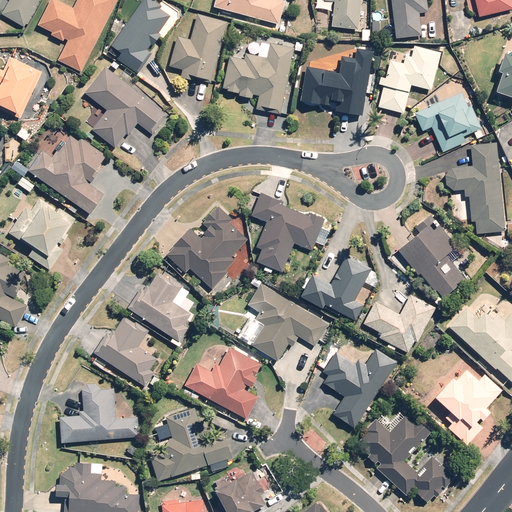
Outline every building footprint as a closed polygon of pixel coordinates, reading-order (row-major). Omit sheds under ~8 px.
[(24,29),(39,0),(8,0),(0,17),(24,29)] [(81,73),(116,0),(76,0),(71,10),(50,0),(48,0),(36,27),(51,34),(49,37),(65,44),(56,62),(81,73)] [(159,7),(148,0),(141,0),(105,54),(136,75),(150,54),(146,52),(150,45),(153,47),(160,36),(158,34),(170,17),(158,9),(159,7)] [(214,0),(212,8),(278,25),(284,2),(275,0),(214,0)] [(356,30),(360,0),(323,0),(324,2),(332,3),(329,27),(356,30)] [(390,0),(394,40),(421,37),(418,14),(427,13),(426,0),(429,0),(390,0)] [(473,0),(479,17),(511,7),(508,0),(473,0)] [(225,23),(196,16),(190,42),(175,39),(169,67),(181,70),(179,77),(211,84),(225,23)] [(279,116),(293,48),(268,43),(265,60),(244,56),(243,61),(228,58),(222,89),(226,90),(226,92),(236,94),(236,91),(238,92),(237,97),(249,100),(250,96),(258,97),(256,112),(279,116)] [(430,92),(439,53),(412,47),(410,58),(389,53),(376,110),(403,116),(410,87),(430,92)] [(511,49),(500,56),(495,74),(500,75),(493,95),(511,101),(511,49)] [(361,118),(372,53),(357,50),(354,67),(338,65),(337,72),(304,66),(297,103),(327,108),(328,103),(337,105),(335,114),(361,118)] [(40,74),(8,58),(0,74),(0,73),(0,110),(17,119),(40,74)] [(90,132),(113,149),(124,134),(128,137),(137,125),(150,135),(165,115),(104,68),(84,95),(105,112),(90,132)] [(460,94),(413,115),(421,133),(429,130),(441,155),(466,144),(463,138),(481,130),(471,107),(467,109),(460,94)] [(77,144),(68,138),(53,159),(41,151),(27,172),(89,214),(103,194),(89,184),(93,178),(91,176),(105,156),(81,140),(77,144)] [(495,145),(469,147),(471,168),(448,170),(443,178),(443,187),(452,192),(453,199),(458,201),(460,220),(469,219),(469,222),(472,222),(473,234),(502,232),(495,145)] [(312,253),(324,219),(307,214),(306,216),(278,206),(280,200),(258,193),(249,217),(265,223),(256,250),(258,251),(254,264),(282,274),(292,245),(312,253)] [(56,248),(74,221),(39,198),(30,212),(25,209),(7,236),(31,251),(26,258),(49,272),(62,252),(56,248)] [(187,228),(162,256),(182,274),(187,269),(211,291),(226,274),(224,272),(234,262),(230,259),(247,241),(228,225),(231,222),(215,207),(201,223),(207,229),(199,239),(187,228)] [(433,222),(395,251),(416,278),(418,276),(432,294),(435,292),(440,299),(463,281),(449,263),(459,256),(433,222)] [(13,298),(28,269),(0,254),(0,320),(14,328),(25,304),(13,298)] [(324,307),(354,323),(362,307),(353,302),(370,271),(344,257),(329,285),(310,275),(298,299),(321,311),(324,307)] [(142,285),(126,309),(177,343),(187,328),(182,325),(189,314),(179,307),(188,293),(157,271),(146,287),(142,285)] [(277,363),(287,346),(291,348),(297,337),(314,347),(327,326),(260,286),(249,306),(259,311),(253,320),(263,326),(250,348),(277,363)] [(399,315),(375,302),(359,331),(406,356),(413,343),(415,344),(435,308),(410,295),(399,315)] [(461,306),(444,326),(511,384),(511,353),(510,352),(511,348),(511,311),(504,320),(487,306),(476,318),(461,306)] [(157,360),(138,346),(148,332),(126,317),(110,339),(104,335),(91,353),(142,389),(153,373),(149,370),(157,360)] [(257,399),(244,392),(246,387),(249,389),(255,378),(253,378),(261,364),(228,347),(217,367),(215,366),(210,375),(193,366),(182,387),(246,420),(257,399)] [(393,366),(371,353),(364,364),(356,359),(353,364),(334,352),(321,373),(326,376),(321,384),(342,397),(331,416),(353,430),(393,366)] [(476,380),(466,371),(454,384),(449,380),(431,400),(437,405),(431,413),(467,445),(479,432),(471,426),(475,422),(477,423),(485,414),(480,410),(491,398),(474,383),(476,380)] [(100,390),(93,384),(85,385),(81,391),(83,416),(57,418),(59,444),(138,437),(136,418),(115,420),(113,389),(100,390)] [(149,458),(155,482),(208,468),(209,474),(227,469),(226,462),(229,461),(223,438),(203,443),(202,439),(205,439),(202,427),(198,428),(193,409),(165,417),(171,438),(170,439),(169,440),(168,441),(167,442),(167,444),(166,445),(165,446),(165,447),(164,449),(164,450),(163,451),(163,453),(149,458)] [(364,435),(355,443),(363,452),(366,449),(369,452),(364,457),(370,464),(375,459),(378,464),(374,468),(400,497),(411,487),(415,491),(413,493),(423,505),(433,496),(434,498),(454,480),(432,455),(413,473),(401,459),(427,436),(414,421),(411,424),(405,416),(386,433),(375,420),(362,432),(364,435)] [(72,464),(58,476),(58,486),(53,486),(52,498),(68,499),(67,511),(137,511),(139,497),(125,496),(125,487),(114,487),(115,482),(100,481),(100,475),(89,474),(90,465),(72,464)] [(248,472),(210,495),(220,511),(251,511),(267,503),(248,472)] [(203,511),(204,502),(161,501),(160,511),(203,511)] [(324,511),(321,508),(319,509),(315,503),(302,511),(324,511)]
